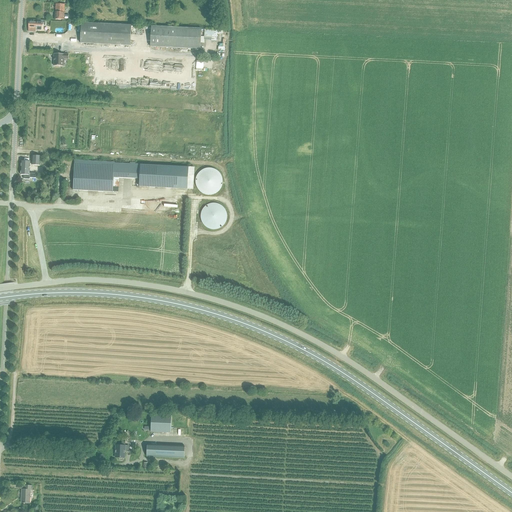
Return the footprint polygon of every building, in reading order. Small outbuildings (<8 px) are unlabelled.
[(56,4),(56,12),(55,12),(55,20),(64,20),(64,18),(69,18),(69,15),(64,15),(64,12),(65,5),(56,4)] [(40,28),(40,27),(43,27),(43,23),(29,22),(28,32),(36,32),(36,31),(41,31),(41,28),(40,28)] [(80,43),(130,46),(131,25),(81,23),(80,43)] [(204,43),(201,43),(201,29),(151,26),(150,47),(200,49),(201,46),(204,46),(204,43)] [(206,27),(206,34),(213,35),(213,38),(217,38),(218,27),(206,27)] [(54,54),(54,66),(62,66),(63,58),(69,59),(69,55),(64,54),(54,54)] [(32,165),(40,166),(40,156),(32,156),(32,165)] [(74,179),(73,190),(113,192),(114,178),(140,179),(139,187),(174,188),(187,189),(188,168),(189,167),(140,165),(115,163),(115,162),(75,160),(74,168),(74,173),(74,179)] [(21,161),(21,168),(21,175),(24,175),(24,179),(30,179),(30,178),(36,178),(36,173),(29,173),(30,162),(21,161)] [(222,184),(223,181),(222,178),(222,176),(221,174),(219,172),(217,170),(215,169),(212,168),(210,168),(207,168),(204,169),(202,170),(200,171),(198,174),(197,176),(196,178),(196,181),(196,184),(197,186),(198,189),(200,191),(202,193),(204,194),(207,195),(209,195),(212,195),(214,194),(216,193),(219,191),(220,189),(222,187),(222,184)] [(227,218),(227,216),(227,214),(226,211),(225,209),(224,207),(222,205),(219,204),(217,203),(215,203),(212,203),(209,204),(208,205),(205,207),(203,208),(202,211),(201,213),(201,216),(201,218),(202,221),(203,223),(205,225),(206,227),(209,228),(211,229),(214,229),(216,229),(219,228),(222,227),(223,225),(225,223),(226,221),(227,218)] [(151,432),(171,433),(172,415),(152,414),(151,432)] [(115,457),(125,457),(125,441),(122,441),(121,445),(116,445),(115,457)] [(147,456),(184,458),(185,445),(147,444),(147,456)] [(32,490),(32,486),(25,485),(25,489),(22,489),(21,503),(30,503),(31,490),(32,490)]
